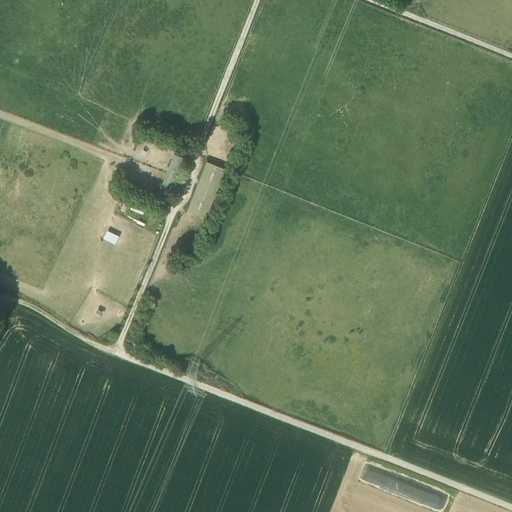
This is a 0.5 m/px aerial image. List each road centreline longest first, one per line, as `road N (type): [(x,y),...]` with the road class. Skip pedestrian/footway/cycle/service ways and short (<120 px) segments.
road 1 (track): [(118,352),(511,509)]
road 2 (track): [(118,352),(257,0)]
road 3 (track): [(368,0),(511,56)]
road 4 (track): [(0,292),(71,335),(118,352)]
